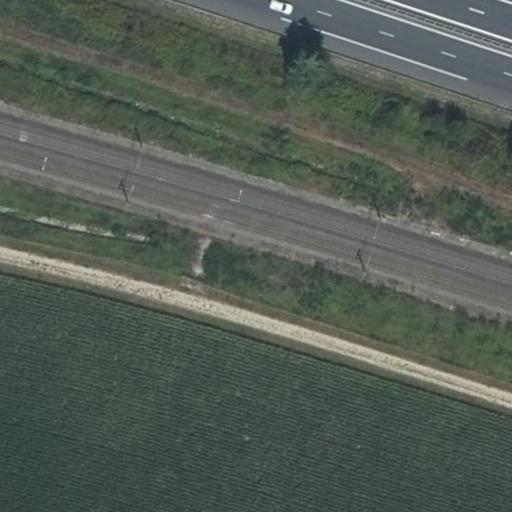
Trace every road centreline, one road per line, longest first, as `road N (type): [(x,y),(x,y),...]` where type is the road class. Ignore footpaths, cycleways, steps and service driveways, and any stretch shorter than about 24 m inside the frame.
road 1 (track): [(511,401),(222,308),(0,255)]
road 2 (motorway): [(274,0),(511,77)]
